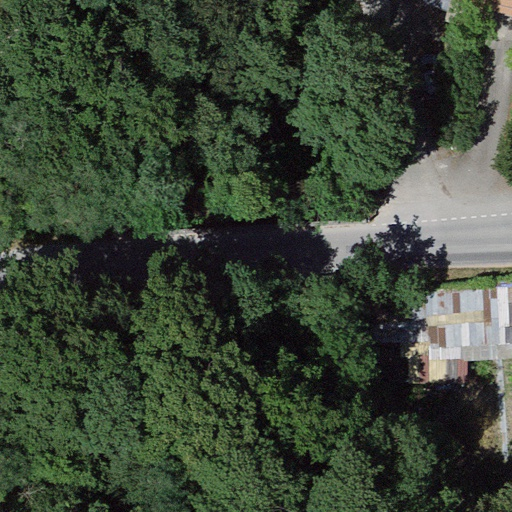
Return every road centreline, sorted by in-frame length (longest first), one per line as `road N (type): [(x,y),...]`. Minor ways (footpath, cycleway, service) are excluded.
road 1 (tertiary): [(511,240),(36,278),(0,288)]
road 2 (unknown): [(501,53),(498,241)]
